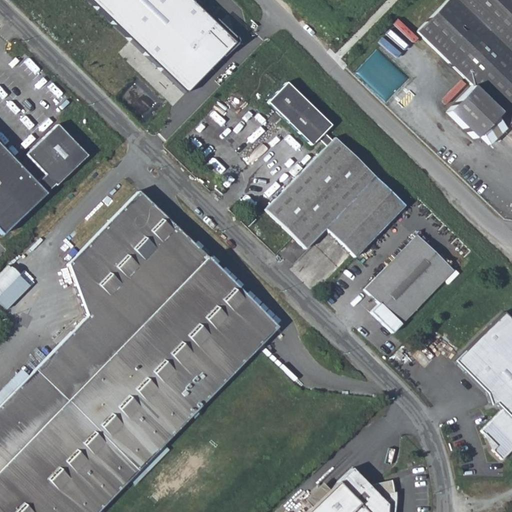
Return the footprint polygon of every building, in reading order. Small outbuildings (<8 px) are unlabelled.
[(193,0),(94,0),(189,91),(236,40),(218,23),(193,0)] [(511,0),(444,0),(417,29),(471,82),(445,110),(475,139),(503,112),(509,118),(511,115),(511,0)] [(349,258),(360,246),(399,207),(329,138),(327,140),(318,132),(326,125),(282,83),(263,102),(307,144),(313,138),(321,147),(260,209),(300,248),(319,229),(349,258)] [(0,230),(40,192),(39,192),(48,183),(49,185),(80,155),(50,124),(19,154),(39,173),(30,182),(11,163),(0,151),(0,230)] [(31,369),(134,471),(269,329),(130,193),(60,264),(80,317),(31,369)] [(381,268),(360,290),(374,304),(366,313),(386,333),(448,271),(413,236),(381,268)] [(0,274),(0,305),(5,310),(30,285),(10,264),(0,274)] [(511,320),(501,309),(452,357),(484,390),(487,401),(493,399),(501,408),(479,428),(493,443),(488,448),(498,458),(511,443),(511,320)] [(0,401),(0,511),(92,511),(134,471),(31,369),(0,401)] [(342,469),(298,511),(384,511),(384,503),(379,503),(379,495),(384,495),(382,482),(358,487),(342,469)]
